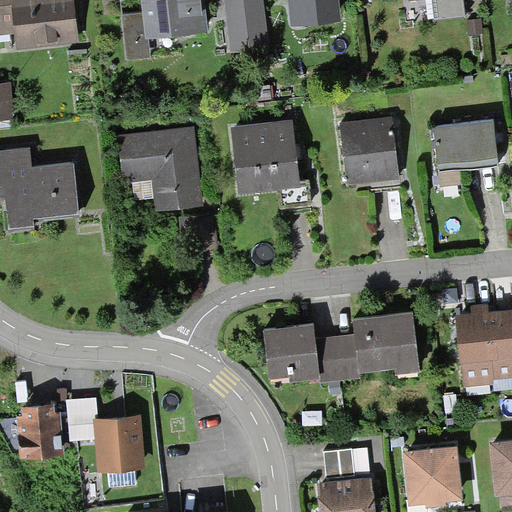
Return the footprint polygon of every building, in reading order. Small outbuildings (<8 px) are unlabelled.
[(0,0),(0,37),(16,36),(17,46),(78,40),(73,0),(0,0)] [(142,0),(144,12),(121,14),(126,61),(152,59),(151,39),(208,34),(205,0),(142,0)] [(263,0),(224,0),(232,50),(270,45),(263,0)] [(288,0),(291,25),(340,20),(338,0),(288,0)] [(431,0),(434,19),(464,16),(461,0),(431,0)] [(483,19),(467,20),(468,34),(484,33),(483,19)] [(0,121),(15,120),(11,82),(0,82),(0,121)] [(272,100),(271,85),(254,87),(255,101),(272,100)] [(401,179),(393,117),(388,118),(341,124),(348,185),(401,179)] [(494,139),(492,119),(434,125),(440,187),(462,185),(460,169),(497,166),(494,139)] [(296,151),(294,120),(230,126),(237,195),(278,191),(279,209),(313,206),(311,180),(299,181),(296,151)] [(205,206),(197,126),(118,134),(123,182),(154,179),(158,211),(205,206)] [(79,215),(74,163),(32,167),(30,147),(0,150),(0,199),(5,199),(9,231),(35,228),(34,219),(79,215)] [(217,247),(216,214),(180,216),(182,249),(217,247)] [(472,314),(456,315),(461,363),(464,363),(466,385),(490,383),(489,377),(511,374),(511,310),(488,313),(487,304),(475,305),(472,306),(472,314)] [(354,319),(356,335),(356,339),(360,373),(393,369),(394,376),(420,372),(413,312),(354,319)] [(316,338),(314,325),(264,331),(269,379),(289,377),(290,382),(320,380),(317,343),(316,338)] [(356,335),(316,338),(320,380),(321,383),(361,378),(360,373),(356,335)] [(96,399),(68,401),(70,441),(96,440),(94,419),(98,419),(96,399)] [(23,417),(17,418),(19,459),(65,456),(62,412),(55,413),(55,404),(49,404),(22,405),(23,417)] [(98,419),(94,419),(96,440),(98,473),(146,469),(142,416),(124,417),(98,419)] [(511,441),(491,443),(496,497),(511,495),(511,441)] [(460,456),(459,446),(403,451),(408,506),(464,502),(460,456)] [(370,473),(368,448),(324,451),(327,479),(356,476),(356,474),(370,473)] [(375,511),(373,478),(343,481),(319,483),(321,511),(375,511)]
